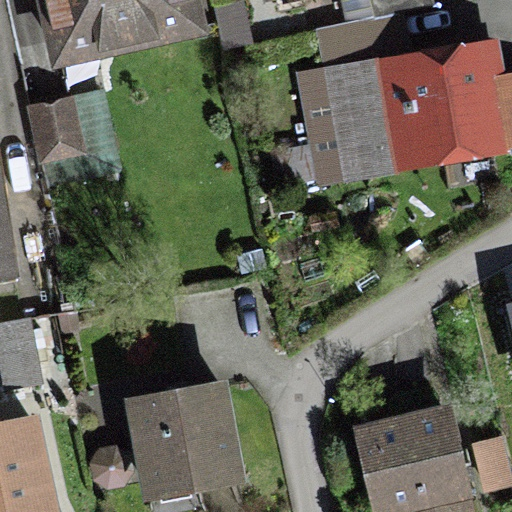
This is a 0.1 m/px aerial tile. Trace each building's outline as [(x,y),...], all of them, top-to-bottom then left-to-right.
[(48,0),(65,62),(162,36),(155,8),(183,0),(48,0)] [(367,0),(371,15),(388,11),(429,0),(367,0)] [(371,15),(321,27),(343,177),(511,152),(511,80),(503,82),(497,55),(372,75),(365,49),(395,45),(388,11),(371,15)] [(73,145),(61,94),(29,101),(41,152),(73,145)] [(27,320),(0,324),(0,351),(6,383),(37,378),(27,320)] [(207,378),(107,402),(131,503),(231,479),(207,378)] [(467,511),(436,405),(337,434),(359,511),(467,511)] [(32,419),(0,425),(0,511),(50,511),(49,509),(32,419)] [(511,483),(511,457),(508,440),(479,447),(489,489),(511,483)]
